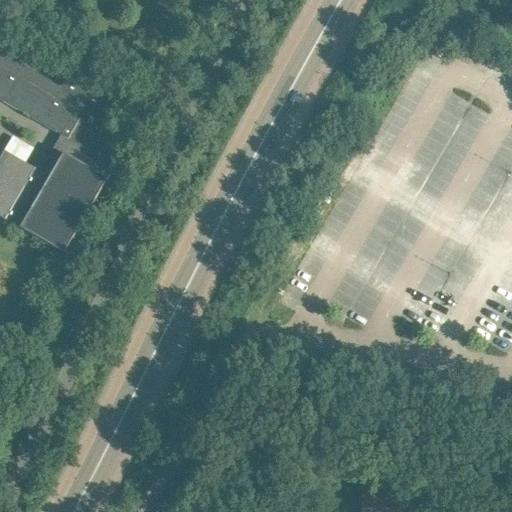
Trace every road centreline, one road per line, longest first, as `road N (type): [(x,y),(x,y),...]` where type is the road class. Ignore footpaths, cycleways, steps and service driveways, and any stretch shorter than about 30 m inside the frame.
road 1 (tertiary): [(74,511),(343,0)]
road 2 (unclassified): [(3,511),(246,0)]
